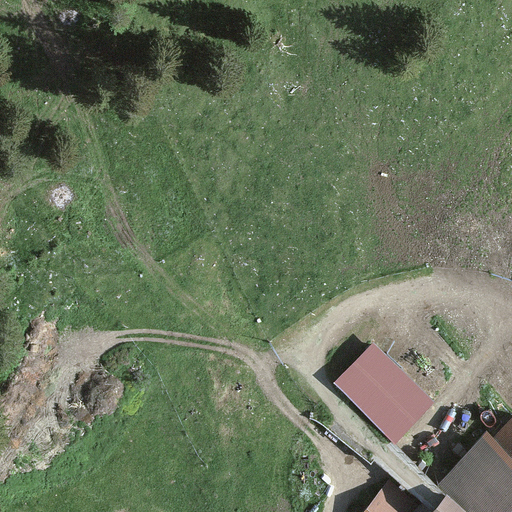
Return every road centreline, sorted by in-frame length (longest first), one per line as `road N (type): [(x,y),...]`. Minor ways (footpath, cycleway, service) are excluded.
road 1 (track): [(223,345),(154,271),(114,203),(81,101),(30,0)]
road 2 (track): [(342,482),(255,362),(223,345),(138,333),(40,347)]
road 3 (track): [(223,511),(255,362),(317,329)]
